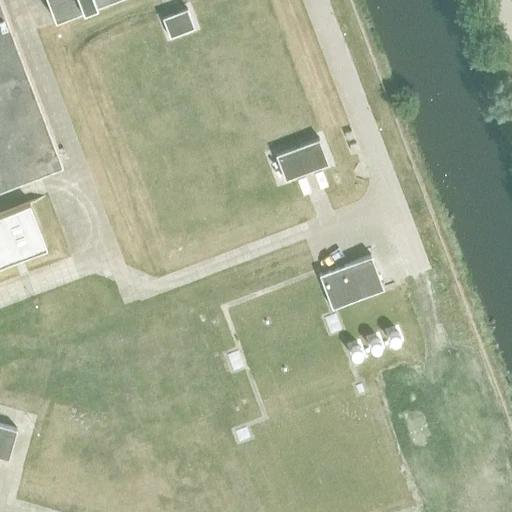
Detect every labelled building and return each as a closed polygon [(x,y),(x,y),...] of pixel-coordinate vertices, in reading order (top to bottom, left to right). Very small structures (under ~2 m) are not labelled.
[(0,0),(0,183),(1,183),(63,160),(1,0),(48,0),(56,19),(106,0),(0,0)] [(187,8),(163,18),(170,37),(195,27),(187,8)] [(329,162),(319,137),(276,154),(286,179),(329,162)] [(30,201),(0,212),(0,264),(47,247),(30,201)] [(320,273),(332,307),(384,287),(371,253),(320,273)] [(356,356),(408,338),(402,322),(350,339),(356,356)] [(0,455),(9,458),(18,428),(0,422),(0,455)]
